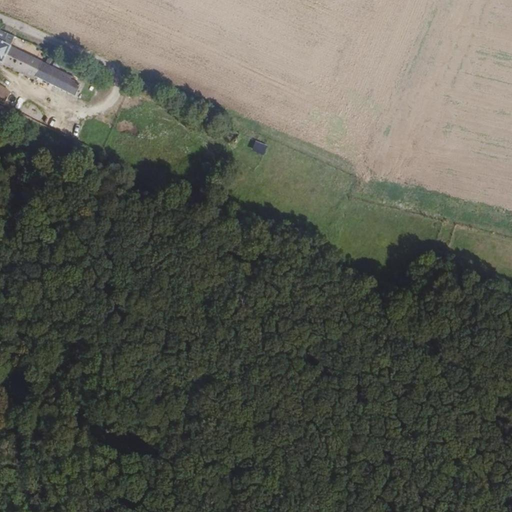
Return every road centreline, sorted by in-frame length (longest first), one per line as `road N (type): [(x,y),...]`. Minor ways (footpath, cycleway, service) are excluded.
road 1 (track): [(0,144),(18,138),(85,147),(132,175),(168,213),(242,427),(325,511)]
road 2 (track): [(14,511),(0,318)]
